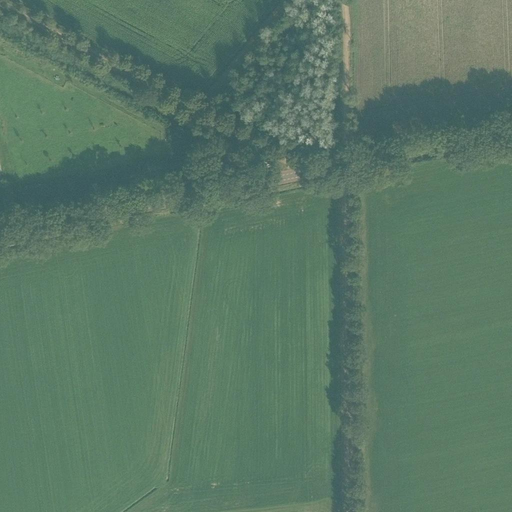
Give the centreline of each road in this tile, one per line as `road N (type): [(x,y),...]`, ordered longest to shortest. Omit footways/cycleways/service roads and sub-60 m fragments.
road 1 (track): [(344,165),(350,511)]
road 2 (track): [(299,174),(0,3)]
road 3 (secondary): [(299,174),(0,236)]
road 4 (secondary): [(299,174),(511,130)]
road 5 (track): [(344,165),(343,0)]
